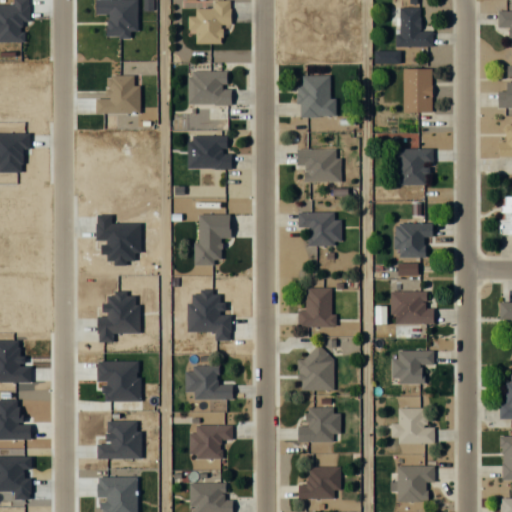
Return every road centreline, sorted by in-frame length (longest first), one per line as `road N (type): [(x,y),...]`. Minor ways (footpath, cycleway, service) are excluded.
road 1 (residential): [(60,0),(62,511)]
road 2 (residential): [(464,511),(463,0)]
road 3 (residential): [(262,0),(263,511)]
